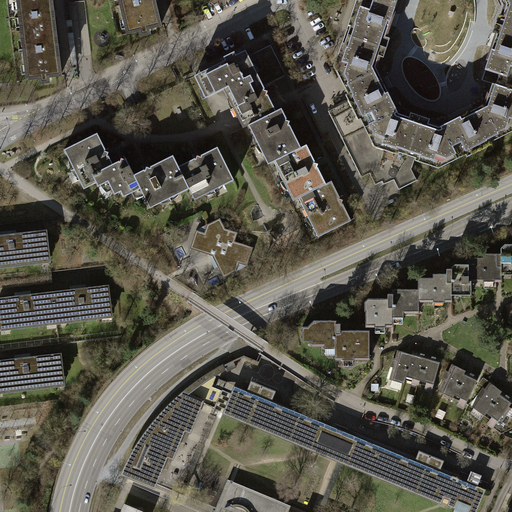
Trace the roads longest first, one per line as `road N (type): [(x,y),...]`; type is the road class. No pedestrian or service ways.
road 1 (secondary): [(70,511),(80,472),(117,407),(179,350),(511,195)]
road 2 (residential): [(280,0),(0,142)]
